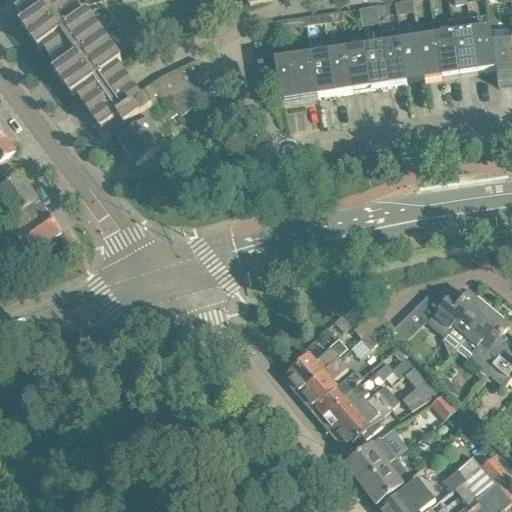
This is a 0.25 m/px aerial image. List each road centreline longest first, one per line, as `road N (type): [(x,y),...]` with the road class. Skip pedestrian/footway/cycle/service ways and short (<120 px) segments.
road 1 (residential): [(511,119),(287,152),(219,35)]
road 2 (residential): [(353,511),(174,289)]
road 3 (residential): [(42,138),(219,35)]
road 4 (tertiary): [(337,235),(302,232),(159,273)]
road 5 (tertiary): [(0,340),(174,289)]
road 6 (tertiary): [(159,273),(42,138)]
road 7 (tertiary): [(337,235),(511,202)]
road 8 (tertiary): [(174,289),(304,256),(337,235)]
road 9 (tertiary): [(159,273),(0,328)]
road 10 (residential): [(219,35),(342,0)]
